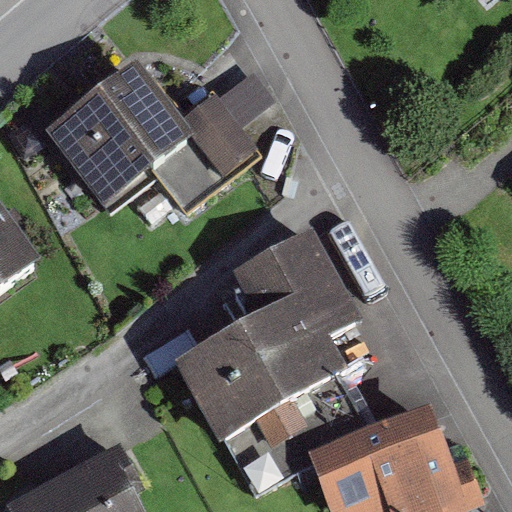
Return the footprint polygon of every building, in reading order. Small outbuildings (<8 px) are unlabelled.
[(181,133),(138,78),(50,147),(110,222),(192,158),(222,197),(255,171),(208,112),(181,133)] [(0,227),(0,302),(36,275),(0,227)] [(360,344),(316,251),(239,287),(258,326),(177,364),(215,445),(338,387),(325,360),(360,344)] [(430,425),(314,460),(329,511),(478,511),(465,465),(443,471),(430,425)] [(148,511),(125,460),(14,511),(148,511)]
